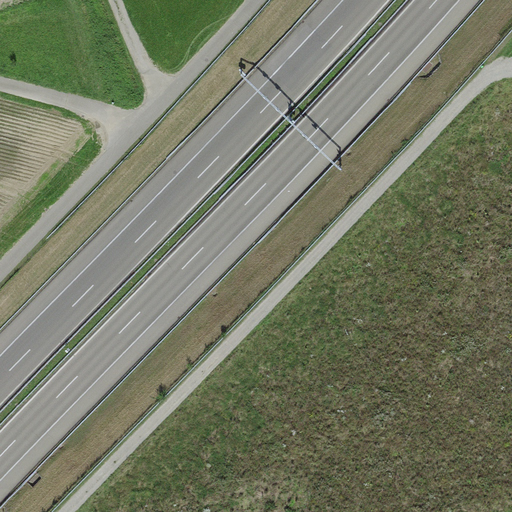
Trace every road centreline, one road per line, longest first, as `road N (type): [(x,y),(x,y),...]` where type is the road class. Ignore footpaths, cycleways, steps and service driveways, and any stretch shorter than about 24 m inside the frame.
road 1 (motorway): [(0,459),(438,0)]
road 2 (track): [(511,65),(504,62),(72,511)]
road 3 (motorway): [(366,0),(0,382)]
road 4 (track): [(0,275),(135,134)]
road 5 (track): [(135,134),(259,0)]
road 6 (track): [(135,134),(103,111),(0,84)]
